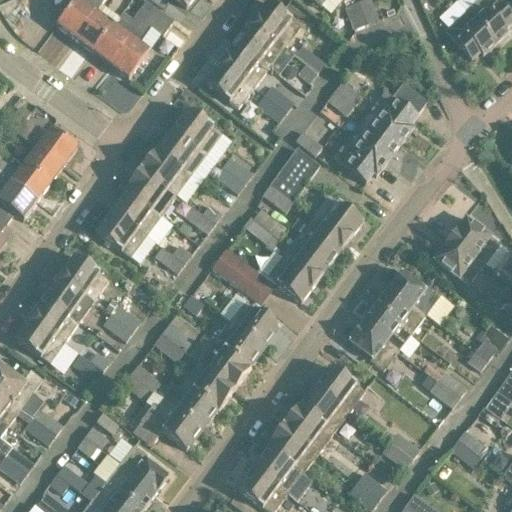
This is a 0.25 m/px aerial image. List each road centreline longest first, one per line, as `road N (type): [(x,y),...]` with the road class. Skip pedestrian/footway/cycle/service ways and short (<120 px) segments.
road 1 (residential): [(186,511),(468,136)]
road 2 (residential): [(122,143),(0,310)]
road 3 (residential): [(238,0),(122,143)]
road 4 (residential): [(122,143),(0,43)]
road 5 (residential): [(468,136),(407,0)]
